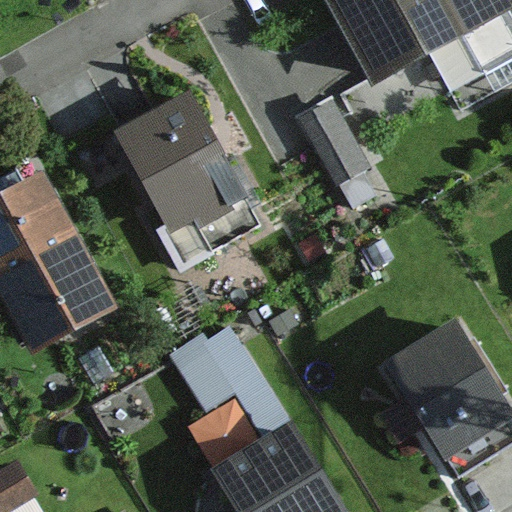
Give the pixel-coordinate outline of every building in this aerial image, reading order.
[(511,25),(498,0),(314,0),(362,89),(459,37),(479,75),(511,58),(511,25)] [(184,104),(114,142),(173,249),(243,211),(184,104)] [(327,120),(303,133),(334,186),(357,173),(327,120)] [(36,180),(0,199),(0,295),(27,343),(104,299),(36,180)] [(511,435),(449,335),(384,375),(447,477),(511,436),(511,435)] [(275,421),(233,342),(178,370),(201,414),(237,395),(256,431),(275,421)] [(328,511),(284,440),(214,482),(232,511),(328,511)] [(14,475),(0,482),(0,511),(18,511),(31,505),(14,475)]
